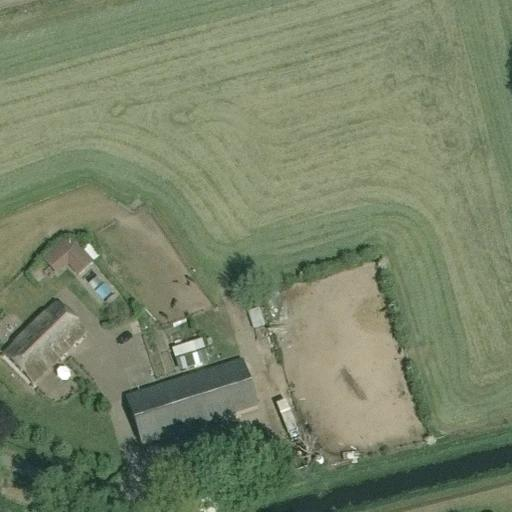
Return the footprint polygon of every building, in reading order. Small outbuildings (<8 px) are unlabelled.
[(49,260),(64,275),(73,266),(82,275),(96,261),(73,237),(49,260)] [(30,385),(83,336),(55,306),(3,356),(30,385)] [(241,352),(250,347),(230,312),(221,317),(241,352)] [(141,447),(258,410),(243,362),(126,399),(141,447)] [(50,390),(65,404),(84,385),(70,371),(50,390)]
